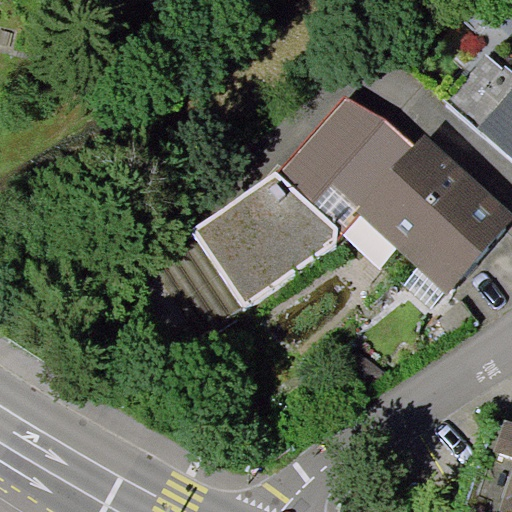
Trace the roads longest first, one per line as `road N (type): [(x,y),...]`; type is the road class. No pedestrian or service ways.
road 1 (residential): [(511,338),(358,447),(289,511)]
road 2 (primary): [(0,424),(146,511)]
